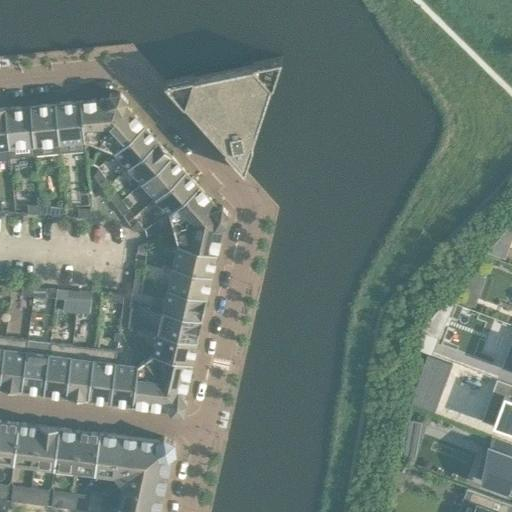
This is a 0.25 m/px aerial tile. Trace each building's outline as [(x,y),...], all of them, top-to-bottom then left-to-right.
[(272,85),(282,56),(252,63),(251,65),(194,77),(192,75),(168,81),(163,82),(182,104),(185,103),(225,148),(224,150),(244,172),(245,167),(253,144),(251,142),(270,86),(272,85)] [(80,100),(84,140),(99,145),(112,111),(120,92),(108,93),(107,97),(80,100)] [(125,104),(127,100),(120,92),(112,111),(99,145),(114,151),(143,124),(125,104)] [(58,142),(84,140),(80,100),(55,102),(58,142)] [(29,104),(33,144),(58,142),(55,102),(29,104)] [(8,147),(33,144),(29,104),(4,107),(9,159),(10,158),(8,147)] [(4,107),(0,107),(0,159),(9,159),(4,107)] [(114,151),(127,166),(157,140),(143,124),(114,151)] [(127,166),(141,182),(171,155),(157,140),(127,166)] [(171,155),(141,182),(155,197),(184,170),(171,155)] [(99,184),(105,178),(97,167),(93,175),(99,184)] [(155,197),(168,212),(198,185),(184,170),(155,197)] [(198,185),(168,212),(173,228),(209,219),(229,213),(221,205),(217,206),(198,185)] [(122,214),(128,209),(114,190),(108,195),(122,214)] [(52,213),(51,205),(27,204),(28,212),(52,213)] [(90,216),(89,208),(77,207),(78,215),(90,216)] [(226,224),(229,213),(209,219),(173,228),(177,244),(216,253),(222,226),(226,224)] [(134,231),(143,229),(137,221),(131,226),(134,231)] [(145,254),(146,242),(138,244),(137,252),(145,254)] [(494,242),(487,252),(504,258),(508,247),(494,242)] [(177,244),(172,266),(211,275),(216,253),(177,244)] [(172,266),(167,288),(206,297),(211,275),(172,266)] [(140,294),(143,270),(135,268),(132,292),(140,294)] [(34,287),(22,286),(21,294),(33,295),(34,287)] [(34,287),(33,295),(45,295),(46,287),(34,287)] [(466,287),(460,302),(474,307),(479,292),(466,287)] [(167,288),(162,310),(201,319),(206,297),(167,288)] [(79,290),(67,289),(66,297),(78,298),(79,290)] [(91,291),(79,290),(78,298),(90,299),(91,291)] [(122,301),(123,293),(111,292),(110,300),(122,301)] [(135,334),(138,309),(130,307),(127,327),(135,334)] [(162,310),(157,332),(196,341),(201,319),(162,310)] [(419,331),(417,349),(431,354),(437,337),(419,331)] [(124,341),(120,333),(114,332),(113,340),(124,341)] [(152,354),(191,363),(196,341),(157,332),(152,354)] [(26,338),(4,335),(0,366),(0,387),(20,390),(26,338)] [(511,371),(511,335),(500,367),(511,371)] [(27,338),(26,338),(20,390),(44,393),(50,341),(49,341),(48,353),(26,350),(27,338)] [(65,395),(72,344),(50,341),(44,393),(65,395)] [(94,347),(72,344),(65,395),(87,398),(94,347)] [(115,349),(94,347),(87,398),(109,401),(115,349)] [(116,350),(115,349),(109,401),(132,404),(137,364),(115,362),(116,350)] [(152,354),(144,359),(169,394),(183,414),(186,401),(183,397),(191,363),(152,354)] [(169,394),(144,359),(137,364),(132,404),(167,408),(170,413),(183,414),(169,394)] [(481,419),(511,431),(511,384),(496,378),(481,419)] [(406,418),(403,432),(418,435),(420,421),(406,418)] [(0,419),(0,459),(13,461),(18,422),(0,419)] [(13,461),(33,464),(38,424),(18,422),(13,461)] [(33,464),(53,466),(58,427),(38,424),(33,464)] [(53,466),(73,469),(78,429),(58,427),(53,466)] [(73,469),(93,472),(98,432),(78,429),(73,469)] [(114,474),(122,485),(116,511),(157,511),(170,456),(175,453),(174,441),(163,436),(158,439),(98,432),(93,472),(114,474)] [(511,443),(489,435),(489,437),(490,437),(489,449),(498,453),(487,482),(511,490),(511,443)] [(18,492),(25,493),(29,494),(30,487),(12,484),(11,491),(18,492)] [(30,487),(29,494),(33,494),(40,495),(47,496),(48,489),(30,487)] [(475,506),(472,511),(507,511),(510,503),(467,487),(462,501),(475,506)] [(70,492),(53,490),(52,496),(64,498),(70,499),(70,492)] [(17,501),(18,492),(11,491),(10,500),(11,500),(17,501)] [(24,502),(25,493),(18,492),(17,501),(23,502),(24,502)] [(71,492),(70,492),(70,499),(76,499),(88,501),(88,494),(71,492)] [(33,494),(29,494),(25,493),(24,502),(28,502),(29,503),(32,503),(33,494)] [(35,503),(39,504),(40,495),(33,494),(32,503),(35,503)] [(40,504),(46,505),(47,496),(40,495),(39,504),(40,504)] [(63,507),(64,498),(52,496),(51,505),(52,505),(57,506),(63,507)] [(69,508),(74,508),(76,499),(70,499),(64,498),(63,507),(69,508)] [(88,501),(76,499),(74,508),(75,508),(81,509),(86,510),(87,509),(88,501)]
